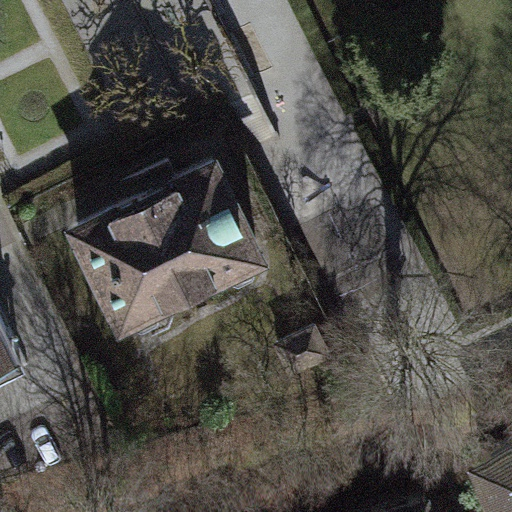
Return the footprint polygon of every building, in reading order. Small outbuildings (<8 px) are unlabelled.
[(76,222),(121,314),(125,312),(131,323),(141,325),(158,317),(160,307),(162,306),(167,315),(239,280),(238,278),(254,270),(257,256),(254,249),(259,247),(214,155),(76,222)] [(0,342),(1,344),(10,339),(15,337),(0,307),(0,342)] [(328,351),(314,322),(277,341),(291,369),(328,351)] [(10,339),(1,344),(0,342),(0,370),(20,361),(10,339)] [(511,511),(511,434),(481,448),(501,491),(493,500),(505,511),(511,511)] [(432,511),(423,487),(348,511),(432,511)]
